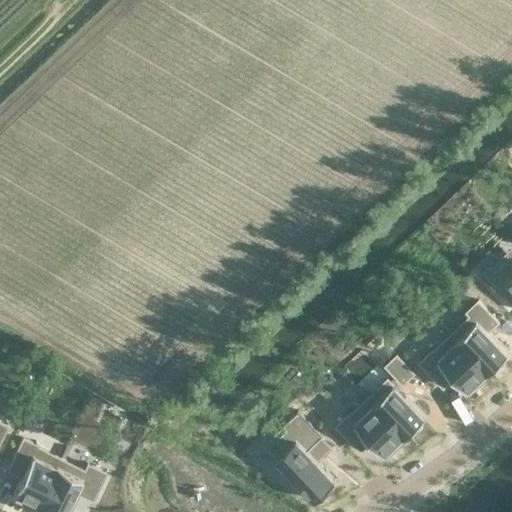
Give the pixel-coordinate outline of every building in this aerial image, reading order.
[(493,263),(482,273),(500,293),(510,284),(511,285),(511,259),(507,255),(496,266),(493,263)] [(477,320),(457,339),(489,372),(509,353),(507,352),(509,349),(499,339),(497,341),(477,320)] [(431,350),(419,361),(437,380),(448,369),(468,390),(471,387),(473,389),(486,377),(484,375),(487,372),(488,373),(489,372),(457,339),(456,339),(457,340),(438,358),(431,350)] [(396,353),(385,365),(403,383),(414,372),(396,353)] [(393,383),(373,402),(405,436),(425,417),(424,415),(426,413),(416,402),(414,405),(393,383)] [(348,413),(336,425),(353,443),(364,433),(384,454),(388,451),(390,453),(403,441),(401,439),(404,436),(404,437),(405,436),(373,402),(372,403),(373,404),(355,421),(348,413)] [(284,428),(273,439),(284,450),(275,458),(315,500),(318,497),(320,500),(330,490),(327,488),(336,480),(307,449),(322,434),(298,409),(281,425),(284,428)] [(23,437),(11,460),(25,467),(12,493),(16,495),(15,498),(31,506),(32,502),(36,504),(35,505),(36,506),(60,456),(37,445),(37,444),(23,437)] [(60,456),(36,506),(49,511),(67,511),(72,504),(69,502),(74,490),(92,499),(105,470),(86,461),(83,467),(60,456)]
